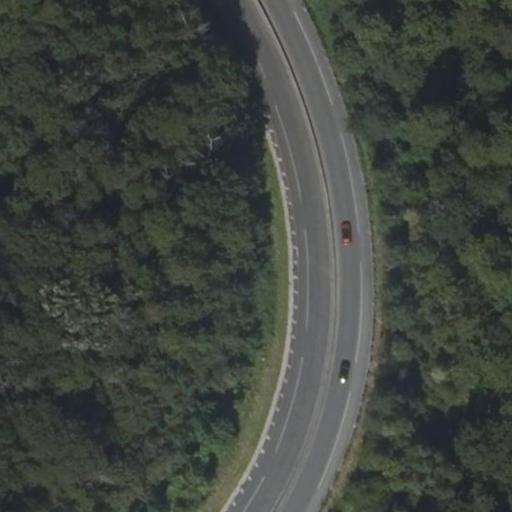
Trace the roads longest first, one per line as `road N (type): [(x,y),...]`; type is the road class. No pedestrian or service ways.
road 1 (primary): [(243,0),(304,155),(322,262),(301,415),(257,511)]
road 2 (primary): [(294,511),(337,407),(351,257),(333,147),(274,0)]
